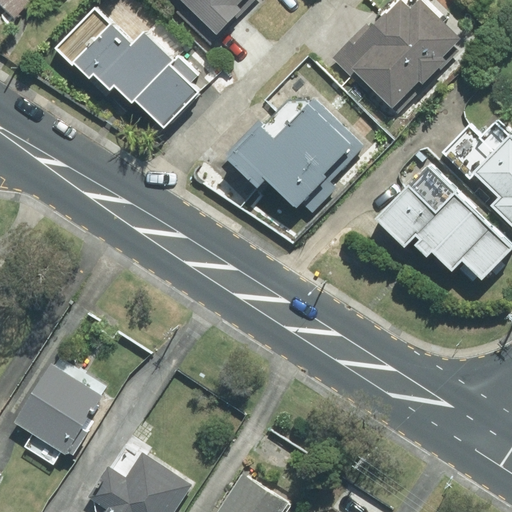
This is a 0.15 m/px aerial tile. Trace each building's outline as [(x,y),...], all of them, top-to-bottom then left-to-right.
[(0,0),(0,5),(15,20),(33,0),(0,0)] [(246,0),(160,0),(207,42),(246,0)] [(418,0),(408,12),(397,0),(392,0),(335,61),(390,115),(461,41),(418,0)] [(97,8),(57,48),(150,136),(199,92),(169,66),(176,59),(146,32),(130,45),(97,8)] [(362,150),(309,104),(287,102),(225,161),(256,194),(268,183),(296,212),(362,150)] [(479,136),(468,125),(441,153),(471,180),(475,174),(498,198),(490,207),(511,228),(511,136),(496,121),(479,136)] [(511,244),(428,167),(376,220),(403,247),(415,236),(420,242),(414,247),(426,258),(431,252),(451,273),(461,261),(481,281),(511,249),(511,244)] [(108,398),(51,362),(12,422),(34,436),(27,447),(55,465),(63,453),(70,458),(108,398)] [(174,511),(192,486),(142,452),(140,451),(123,475),(108,465),(85,498),(104,511),(174,511)] [(284,511),(288,508),(240,476),(217,511),(284,511)]
